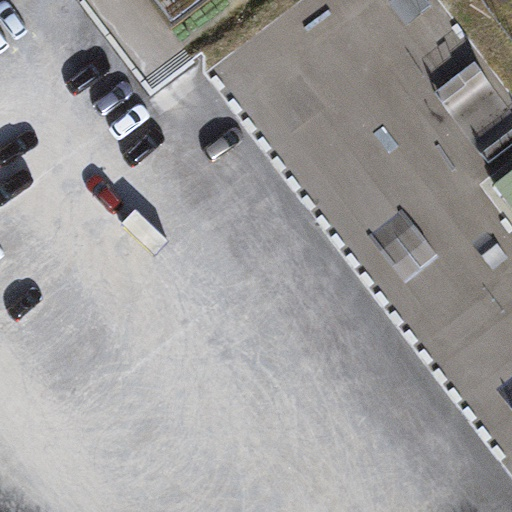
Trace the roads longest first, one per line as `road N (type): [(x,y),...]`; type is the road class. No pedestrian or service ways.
road 1 (unknown): [(140,120),(433,509)]
road 2 (unknown): [(155,511),(0,321)]
road 3 (unknown): [(32,0),(140,120)]
